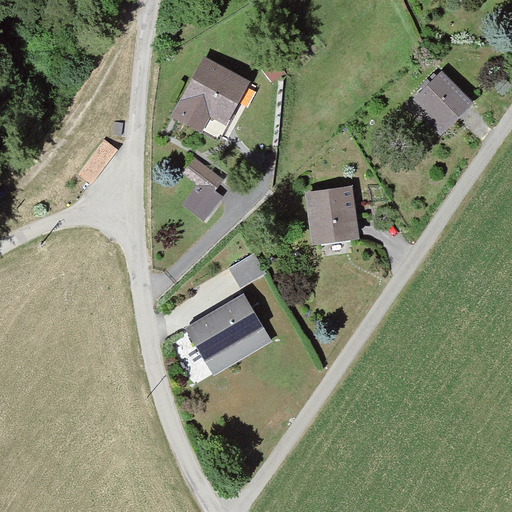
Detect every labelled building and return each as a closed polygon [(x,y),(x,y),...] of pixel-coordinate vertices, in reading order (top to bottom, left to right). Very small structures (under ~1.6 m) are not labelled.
[(248,76),(198,54),(168,119),(201,134),(211,113),(228,121),(248,76)] [(439,67),(410,99),(442,129),(471,98),(439,67)] [(117,146),(104,135),(76,170),(90,181),(117,146)] [(226,180),(193,155),(180,171),(197,184),(215,185),(226,180)] [(182,204),(203,220),(224,194),(215,185),(197,184),(182,204)] [(345,184),(302,190),(310,242),(353,236),(345,184)] [(254,253),(229,269),(241,287),(265,271),(254,253)] [(244,294),(187,327),(216,376),(272,343),(244,294)]
